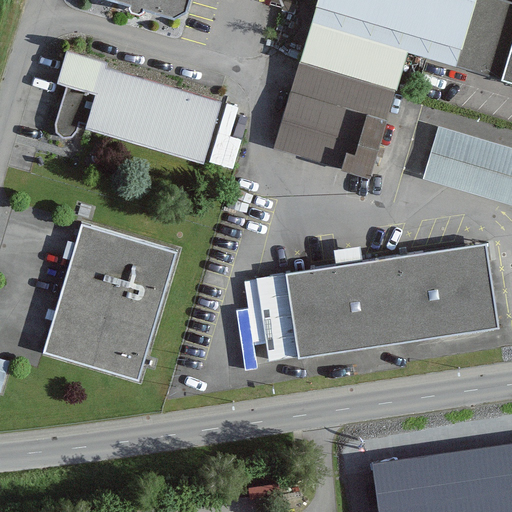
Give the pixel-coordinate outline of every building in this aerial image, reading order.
[(119,0),(172,15),(185,9),(187,0),(119,0)] [(295,0),(265,0),(265,1),(293,10),(295,0)] [(373,173),(409,50),(511,79),(511,0),(316,0),(275,145),(373,173)] [(70,139),(75,134),(87,94),(97,97),(87,133),(205,166),(223,105),(106,72),(107,65),(67,53),(58,87),(67,89),(56,129),(58,135),(63,140),(70,139)] [(511,143),(439,121),(423,174),(511,200),(511,143)] [(139,381),(177,249),(81,221),(43,354),(139,381)] [(499,329),(486,244),(361,262),(359,246),(336,250),(338,265),(287,273),(287,275),(257,279),(270,363),(499,329)] [(0,391),(9,360),(0,356),(0,391)] [(511,511),(511,442),(374,461),(380,511),(511,511)] [(278,481),(249,486),(250,495),(280,491),(278,481)] [(212,489),(187,494),(189,504),(214,498),(212,489)]
